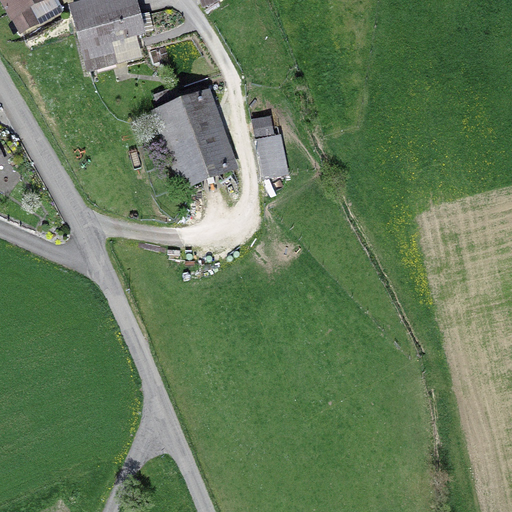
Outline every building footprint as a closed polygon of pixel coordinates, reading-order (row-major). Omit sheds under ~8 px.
[(26,10),(44,0),(0,0),(0,1),(18,34),(34,26),(26,10)] [(139,34),(151,31),(147,15),(135,19),(129,0),(114,0),(71,12),(87,71),(111,64),(108,52),(101,54),(98,46),(139,35),(139,34)] [(227,0),(226,0),(202,0),(206,8),(227,0)] [(157,114),(185,187),(227,171),(200,98),(157,114)] [(254,137),(262,178),(286,172),(278,132),(254,137)]
